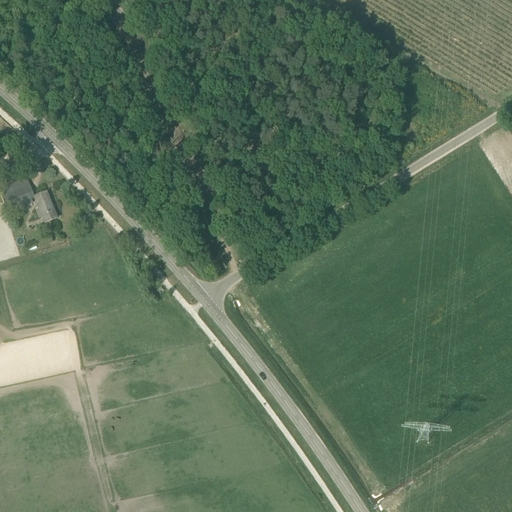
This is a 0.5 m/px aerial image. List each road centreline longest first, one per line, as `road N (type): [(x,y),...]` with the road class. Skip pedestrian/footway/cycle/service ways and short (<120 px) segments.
road 1 (unclassified): [(204,301),(511,108)]
road 2 (track): [(234,280),(204,191),(111,0)]
road 3 (secondary): [(204,301),(56,134),(0,85)]
road 4 (secondary): [(359,511),(204,301)]
